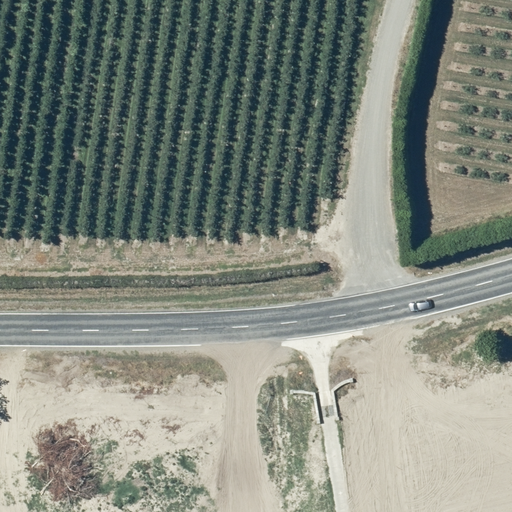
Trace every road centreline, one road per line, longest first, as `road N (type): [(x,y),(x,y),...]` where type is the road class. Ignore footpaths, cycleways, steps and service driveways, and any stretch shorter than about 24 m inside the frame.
road 1 (tertiary): [(511,261),(286,313),(0,321)]
road 2 (unknown): [(354,301),(346,195),(383,0)]
